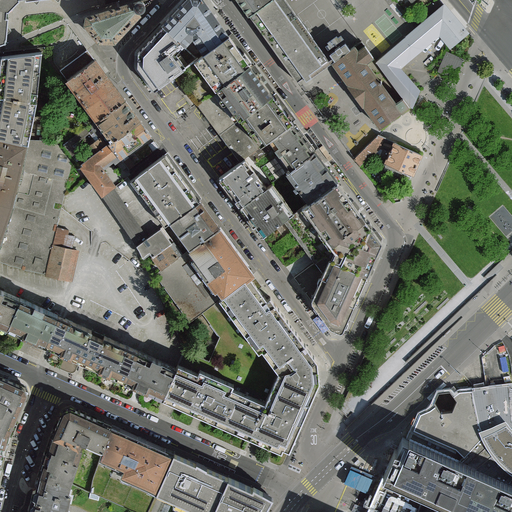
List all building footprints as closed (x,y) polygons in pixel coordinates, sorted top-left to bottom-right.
[(0,0),(0,44),(7,43),(10,11),(14,6),(7,0),(0,0)] [(144,0),(138,2),(88,17),(86,25),(99,41),(115,42),(144,10),(153,0),(144,0)] [(202,0),(188,0),(164,26),(181,42),(184,45),(193,36),(203,50),(206,53),(228,36),(202,0)] [(238,0),(250,16),(256,11),(271,0),(238,0)] [(321,65),(274,0),(271,0),(256,11),(304,78),(310,73),(321,65)] [(286,0),(274,0),(321,65),(329,60),(286,0)] [(451,44),(467,32),(444,5),(377,61),(403,96),(410,106),(412,107),(419,92),(397,65),(439,29),(451,44)] [(304,78),(256,11),(250,16),(298,82),(304,78)] [(181,42),(164,26),(138,52),(137,66),(141,72),(137,75),(151,93),(184,68),(183,67),(172,51),(181,42)] [(229,36),(228,36),(206,53),(198,58),(190,64),(211,94),(219,88),(250,64),(229,36)] [(330,52),(336,61),(351,50),(345,41),(330,52)] [(336,61),(333,63),(381,128),(403,112),(395,102),(373,71),(367,63),(373,58),(374,57),(365,46),(359,51),(355,47),(351,50),(336,61)] [(61,70),(68,80),(95,60),(88,50),(61,70)] [(203,50),(195,55),(198,58),(206,53),(203,50)] [(2,57),(0,77),(0,95),(37,102),(42,51),(2,57)] [(461,59),(448,53),(440,71),(453,77),(461,59)] [(379,66),(373,58),(367,63),(373,71),(379,66)] [(68,80),(97,120),(125,99),(95,60),(68,80)] [(211,94),(190,64),(179,73),(176,75),(198,103),(211,94)] [(250,64),(219,88),(241,119),(273,95),(250,64)] [(220,135),(241,119),(219,88),(211,94),(198,103),(197,104),(220,135)] [(0,95),(0,136),(26,143),(29,144),(29,142),(37,102),(0,95)] [(294,122),(273,95),(241,119),(261,146),(269,140),(294,122)] [(395,102),(403,112),(410,106),(403,96),(395,102)] [(141,121),(125,99),(97,120),(113,141),(141,121)] [(262,146),(261,146),(241,119),(220,135),(241,162),(246,159),(245,158),(262,146)] [(141,121),(113,141),(111,143),(119,155),(121,157),(151,135),(141,121)] [(294,122),(269,140),(291,169),(315,152),(294,122)] [(379,135),(355,158),(360,165),(367,158),(369,160),(380,148),(385,138),(379,135)] [(0,201),(10,204),(19,170),(26,143),(0,136),(0,201)] [(94,155),(106,146),(101,138),(88,148),(94,155)] [(386,162),(395,143),(395,142),(385,138),(380,148),(383,149),(379,159),(386,162)] [(62,143),(29,142),(29,144),(26,143),(19,170),(68,182),(74,158),(63,145),(62,143)] [(119,155),(111,143),(111,142),(106,146),(94,155),(80,165),(90,178),(103,196),(114,188),(116,186),(102,167),(114,159),(119,155)] [(413,174),(422,155),(395,143),(386,162),(413,174)] [(265,144),(250,156),(256,162),(270,151),(265,144)] [(315,152),(291,169),(288,171),(310,201),(311,202),(338,182),(315,152)] [(131,180),(165,225),(171,221),(200,201),(165,154),(131,180)] [(119,155),(114,159),(117,163),(122,159),(121,157),(119,155)] [(267,187),(246,159),(241,162),(220,178),(242,206),(267,187)] [(65,196),(68,182),(19,170),(10,204),(59,219),(62,208),(65,196)] [(148,238),(163,227),(165,225),(131,180),(129,177),(116,186),(114,188),(148,238)] [(310,201),(294,213),(287,219),(310,250),(360,212),(338,182),(311,202),(310,201)] [(273,183),(267,187),(242,206),(264,236),(287,219),(294,213),(273,183)] [(148,238),(114,188),(103,196),(137,245),(148,238)] [(0,235),(10,204),(0,201),(0,235)] [(220,228),(200,201),(171,221),(191,249),(220,228)] [(59,219),(10,204),(0,235),(0,262),(28,271),(46,274),(53,245),(57,227),(59,219)] [(360,212),(310,250),(318,261),(325,256),(330,258),(368,275),(383,242),(360,212)] [(69,230),(57,227),(53,245),(66,247),(69,230)] [(163,227),(148,238),(137,245),(139,248),(143,256),(150,251),(153,256),(170,244),(174,242),(163,227)] [(220,228),(191,249),(190,249),(197,258),(195,259),(216,288),(218,287),(224,295),(250,276),(254,274),(220,228)] [(183,254),(174,242),(170,244),(179,257),(183,254)] [(179,257),(170,244),(153,256),(163,269),(179,257)] [(66,247),(53,245),(46,274),(72,281),(79,250),(66,247)] [(197,258),(190,249),(183,254),(179,257),(163,269),(156,274),(190,321),(202,312),(220,299),(224,295),(218,287),(216,288),(195,259),(197,258)] [(330,258),(325,256),(318,261),(316,263),(322,272),(324,272),(330,258)] [(324,272),(312,299),(313,302),(331,327),(341,331),(343,330),(368,275),(330,258),(324,272)] [(268,300),(250,276),(224,295),(220,299),(259,352),(263,350),(276,367),(306,344),(271,297),(268,300)] [(0,325),(8,329),(21,299),(0,290),(0,325)] [(45,346),(58,316),(21,299),(8,329),(45,346)] [(85,363),(99,333),(62,317),(58,316),(45,346),(49,347),(85,363)] [(126,381),(139,351),(99,333),(85,363),(126,381)] [(306,344),(276,367),(279,372),(265,402),(250,437),(263,443),(264,443),(269,445),(282,451),(284,448),(289,450),(290,450),(320,382),(318,360),(306,344)] [(163,397),(177,367),(139,351),(126,381),(163,397)] [(250,437),(265,402),(232,387),(234,384),(200,369),(198,373),(178,364),(177,367),(163,397),(250,437)] [(22,385),(0,374),(0,428),(10,432),(26,396),(22,385)] [(473,391),(460,393),(454,397),(450,392),(439,393),(434,405),(436,407),(431,411),(421,416),(410,440),(460,460),(463,456),(484,434),(507,424),(511,429),(511,385),(491,388),(480,390),(473,391)] [(103,451),(112,425),(71,406),(64,409),(53,434),(80,446),(83,440),(86,441),(85,443),(103,451)] [(460,460),(510,483),(511,479),(511,429),(507,424),(484,434),(463,456),(460,460)] [(157,491),(174,452),(171,451),(112,425),(103,451),(100,458),(125,468),(122,476),(157,491)] [(0,466),(10,432),(0,428),(0,466)] [(83,447),(80,446),(53,434),(40,474),(71,483),(83,447)] [(511,511),(511,483),(510,483),(460,460),(410,440),(403,437),(397,450),(395,449),(380,486),(421,504),(438,511),(439,511),(511,511)] [(206,511),(216,511),(232,476),(183,454),(175,450),(174,452),(157,491),(164,494),(206,511)] [(64,511),(71,483),(40,474),(30,511),(64,511)] [(261,511),(262,511),(272,494),(232,476),(216,511),(261,511)] [(417,511),(421,504),(380,486),(368,511),(417,511)]
